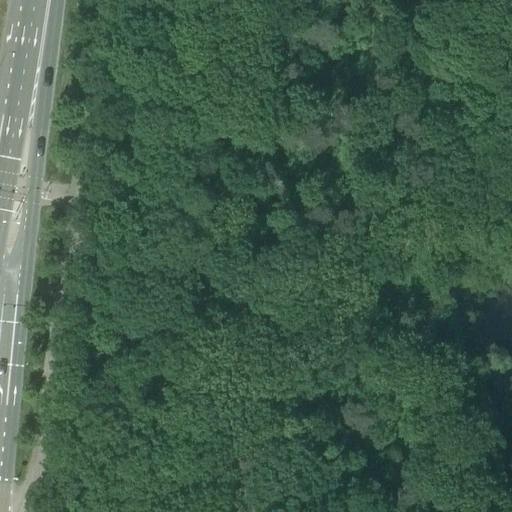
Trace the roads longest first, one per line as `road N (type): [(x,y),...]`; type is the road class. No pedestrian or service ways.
road 1 (track): [(35,488),(91,460),(511,185)]
road 2 (unclassified): [(35,488),(109,0)]
road 3 (secondary): [(0,511),(24,267)]
road 4 (secondary): [(24,267),(40,150),(34,101)]
